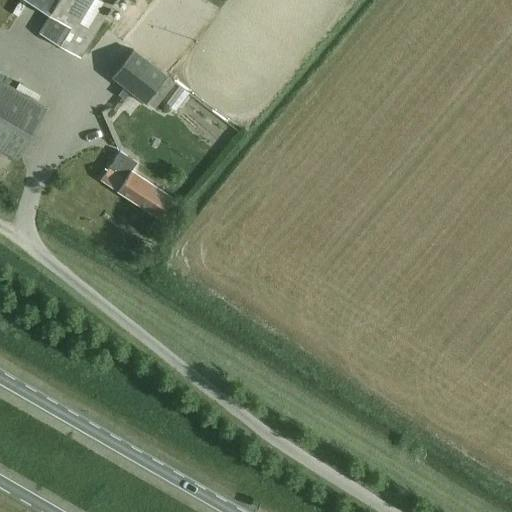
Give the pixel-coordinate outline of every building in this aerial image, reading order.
[(114,0),(25,0),(43,10),(32,30),(80,58),(114,0)] [(175,82),(167,76),(133,49),(112,76),(124,86),(118,94),(124,98),(130,91),(153,109),(175,82)] [(16,160),(47,108),(0,79),(0,177),(4,179),(16,160)] [(161,103),(187,123),(201,103),(176,83),(161,103)] [(123,153),(140,160),(148,141),(130,135),(123,153)] [(169,197),(130,172),(137,162),(118,151),(99,180),(157,217),(169,197)]
